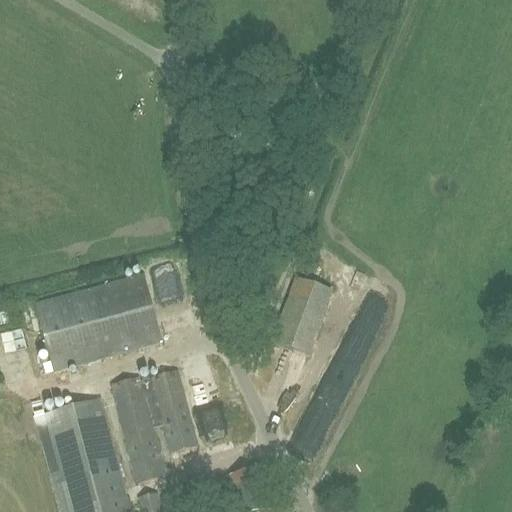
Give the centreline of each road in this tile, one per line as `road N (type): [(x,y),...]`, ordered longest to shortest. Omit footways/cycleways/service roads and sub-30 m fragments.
road 1 (unclassified): [(311,511),(191,205),(185,0)]
road 2 (unknown): [(182,65),(75,0)]
